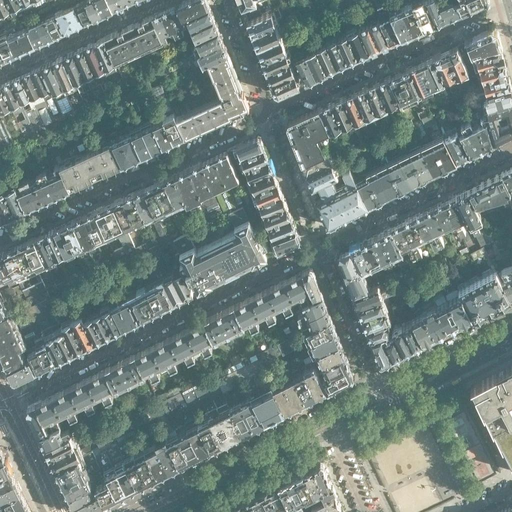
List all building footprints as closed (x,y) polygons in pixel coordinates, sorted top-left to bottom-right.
[(13,14),(6,0),(0,0),(0,13),(1,16),(6,14),(7,17),(13,14)] [(28,17),(20,0),(6,0),(13,14),(17,22),(28,17)] [(34,1),(33,0),(20,0),(28,17),(39,12),(36,5),(31,7),(29,3),(34,1)] [(93,18),(84,0),(72,0),(74,4),(83,23),(84,22),(92,19),(93,18)] [(103,14),(96,0),(84,0),(93,18),(103,14)] [(112,9),(108,0),(96,0),(103,14),(112,9)] [(122,5),(120,0),(108,0),(112,9),(122,5)] [(209,5),(207,0),(183,0),(177,3),(182,16),(209,5)] [(275,7),(283,4),(281,0),(280,0),(271,5),(272,9),(275,7)] [(369,2),(368,0),(342,0),(348,12),(369,2)] [(387,4),(385,0),(373,0),(372,1),(376,9),(387,4)] [(435,22),(424,0),(412,0),(413,1),(424,27),(435,22)] [(439,3),(438,0),(424,0),(435,22),(441,19),(442,19),(446,17),(439,3)] [(461,10),(457,0),(453,2),(452,0),(446,0),(439,3),(446,17),(449,15),(450,15),(456,12),(457,12),(461,10)] [(457,0),(461,10),(462,10),(462,9),(467,7),(467,8),(468,7),(479,2),(480,2),(483,0),(457,0)] [(73,27),(64,8),(61,1),(52,6),(55,13),(63,32),(73,27)] [(293,1),(284,5),(293,24),(302,20),(293,1)] [(424,27),(413,1),(402,6),(413,32),(424,27)] [(186,24),(182,16),(177,3),(168,7),(179,32),(183,30),(181,25),(186,24)] [(83,23),(74,4),(64,8),(73,27),(83,23)] [(190,26),(213,16),(209,5),(182,16),(186,24),(187,27),(190,26)] [(413,32),(402,6),(390,11),(391,13),(402,37),(413,32)] [(179,32),(168,7),(160,11),(169,31),(173,29),(175,34),(179,32)] [(277,22),(275,18),(279,16),(275,7),(272,9),(261,14),(252,18),(247,20),(252,33),(277,22)] [(261,14),(259,8),(250,12),(252,18),(261,14)] [(169,31),(160,11),(152,15),(162,40),(167,38),(164,33),(169,31)] [(63,32),(55,13),(45,17),(54,36),(63,32)] [(402,37),(391,13),(380,18),(391,42),(402,37)] [(162,40),(152,15),(128,26),(141,54),(145,52),(143,50),(159,43),(158,42),(162,40)] [(218,28),(213,16),(190,26),(196,38),(218,28)] [(54,36),(45,17),(36,22),(44,41),(54,36)] [(391,42),(380,18),(369,23),(379,47),(391,42)] [(379,47),(369,23),(367,20),(356,25),(358,28),(368,52),(379,47)] [(44,41),(36,22),(26,26),(35,45),(44,41)] [(277,22),(252,33),(257,45),(281,35),(277,22)] [(295,29),(292,23),(285,27),(288,32),(295,29)] [(35,45),(26,26),(15,31),(12,25),(4,29),(16,54),(35,45)] [(141,54),(128,26),(104,36),(115,61),(120,59),(120,60),(135,53),(137,56),(141,54)] [(223,40),(218,28),(196,38),(197,41),(193,43),(197,51),(223,40)] [(368,52),(358,28),(347,33),(358,56),(361,55),(365,53),(368,52)] [(16,54),(4,29),(2,30),(5,36),(0,38),(0,44),(6,58),(16,54)] [(500,46),(496,32),(496,31),(491,29),(490,29),(485,32),(484,32),(475,36),(474,36),(474,37),(467,40),(466,40),(457,45),(462,57),(475,54),(500,47),(501,47),(500,46)] [(358,56),(347,33),(337,38),(347,61),(351,59),(354,58),(358,56)] [(287,49),(281,35),(257,45),(263,60),(287,49)] [(116,63),(115,61),(104,36),(93,41),(105,67),(116,63)] [(347,61),(337,38),(327,42),(337,66),(340,64),(344,62),(347,61)] [(223,40),(197,51),(191,54),(194,60),(197,58),(200,64),(207,61),(228,52),(223,40)] [(105,67),(93,41),(83,46),(95,72),(105,67)] [(337,66),(327,42),(316,47),(327,70),(330,69),(334,67),(337,66)] [(468,69),(462,57),(457,45),(445,50),(456,74),(468,69)] [(95,72),(83,46),(73,51),(85,76),(95,72)] [(327,70),(316,47),(306,52),(316,75),(327,70)] [(504,59),(500,47),(475,54),(479,66),(504,59)] [(290,60),(289,57),(291,56),(288,49),(287,49),(263,60),(267,71),(290,60)] [(456,74),(445,50),(433,55),(444,79),(450,76),(452,80),(456,90),(461,87),(458,79),(456,74)] [(91,88),(85,76),(73,51),(63,55),(74,81),(88,111),(95,109),(99,107),(91,88)] [(185,135),(242,110),(241,108),(248,105),(245,95),(242,89),(241,89),(238,82),(239,82),(228,52),(207,61),(213,77),(214,76),(220,92),(221,92),(222,96),(176,117),(184,135),(185,135)] [(316,75),(306,52),(295,56),(306,80),(316,75)] [(74,81),(63,55),(52,60),(63,86),(74,81)] [(445,83),(433,55),(425,59),(421,61),(432,84),(434,88),(445,83)] [(507,72),(504,59),(479,66),(475,67),(478,80),(482,79),(507,72)] [(63,86),(52,60),(41,65),(52,91),(63,86)] [(150,85),(190,67),(187,60),(147,78),(150,85)] [(294,72),(290,60),(267,71),(271,82),(294,72)] [(432,84),(421,61),(417,63),(417,62),(409,66),(421,89),(432,84)] [(65,119),(52,91),(41,65),(31,70),(55,124),(65,119)] [(421,89),(409,66),(405,68),(401,69),(401,70),(398,71),(410,95),(421,89)] [(55,124),(31,70),(30,70),(22,74),(21,74),(31,97),(34,105),(46,131),(56,126),(55,124)] [(410,95),(398,71),(395,72),(390,74),(391,74),(387,76),(398,100),(410,95)] [(299,84),(294,72),(271,82),(275,91),(278,93),(279,93),(279,92),(284,90),(285,90),(292,87),(293,86),(298,84),(299,84)] [(511,85),(507,72),(482,79),(483,84),(481,84),(479,88),(480,91),(483,92),(485,92),(511,85)] [(31,97),(21,74),(11,79),(10,79),(20,101),(31,97)] [(398,100),(387,76),(376,81),(387,105),(398,100)] [(24,110),(20,101),(10,79),(1,84),(11,106),(26,140),(36,135),(24,110)] [(387,105),(376,81),(365,86),(376,110),(387,105)] [(11,106),(1,84),(0,84),(0,108),(1,110),(11,106)] [(110,102),(101,84),(91,88),(99,107),(101,106),(110,102)] [(511,87),(511,85),(485,92),(486,95),(484,95),(485,97),(483,97),(481,100),(482,101),(483,105),(487,107),(511,99),(511,87)] [(376,110),(365,86),(354,91),(366,115),(376,110)] [(461,87),(456,90),(450,92),(454,102),(465,97),(461,87)] [(366,115),(354,91),(343,96),(354,118),(355,120),(366,115)] [(354,118),(343,96),(339,98),(335,99),(335,100),(331,101),(342,123),(354,118)] [(469,110),(465,97),(454,102),(445,106),(449,113),(451,117),(457,115),(461,114),(469,112),(469,110)] [(511,99),(487,107),(478,109),(480,113),(484,112),(495,142),(501,139),(502,139),(511,133),(511,99)] [(342,123),(331,101),(327,103),(323,105),(319,107),(330,128),(342,123)] [(46,131),(34,105),(24,110),(36,135),(46,131)] [(184,135),(176,117),(171,105),(160,110),(163,117),(173,140),(184,136),(184,135)] [(101,106),(99,107),(95,109),(98,115),(104,112),(101,106)] [(317,135),(329,129),(330,128),(319,107),(288,121),(287,124),(302,162),(325,151),(320,138),(318,138),(317,135)] [(16,144),(1,110),(0,108),(0,135),(6,149),(16,144)] [(495,142),(484,112),(480,113),(478,109),(472,111),(477,123),(486,146),(493,143),(495,142)] [(436,119),(432,112),(421,118),(425,125),(436,119)] [(136,120),(133,114),(128,117),(130,123),(136,120)] [(477,151),(465,121),(461,114),(457,115),(463,130),(458,132),(469,155),(477,151)] [(173,140),(163,117),(152,122),(163,145),(173,140)] [(486,146),(477,123),(472,125),(469,119),(465,121),(477,151),(486,146)] [(163,145),(152,122),(142,127),(152,150),(163,145)] [(152,150),(142,127),(131,132),(142,155),(152,150)] [(469,155),(458,132),(457,130),(444,136),(456,161),(461,159),(465,157),(469,155)] [(142,155),(131,132),(120,136),(131,160),(142,155)] [(241,155),(264,146),(261,137),(261,136),(260,136),(257,135),(256,135),(251,138),(250,138),(243,141),(242,142),(238,144),(227,149),(231,159),(240,155),(241,155)] [(131,160),(120,136),(110,141),(121,164),(131,160)] [(456,161),(444,136),(433,141),(446,167),(449,165),(456,161)] [(446,167),(433,141),(431,138),(420,143),(422,147),(434,172),(441,169),(446,167)] [(29,147),(26,140),(17,144),(21,152),(29,147)] [(121,164),(110,141),(99,146),(98,144),(83,151),(84,153),(95,176),(121,164)] [(268,157),(264,146),(241,155),(245,166),(268,157)] [(434,172),(422,147),(411,152),(423,177),(427,176),(427,175),(434,172)] [(236,170),(231,159),(227,149),(214,155),(201,160),(227,212),(250,201),(236,170)] [(332,161),(333,161),(328,150),(325,151),(302,162),(307,173),(332,161)] [(361,170),(352,152),(345,155),(350,165),(354,174),(361,170)] [(423,177),(411,152),(400,158),(412,183),(419,179),(423,177)] [(95,176),(84,153),(74,157),(73,155),(58,162),(59,165),(70,188),(95,176)] [(401,188),(389,163),(385,155),(381,157),(385,165),(378,168),(390,193),(401,188)] [(273,169),(268,157),(245,166),(250,178),(273,169)] [(412,183),(400,158),(389,163),(401,188),(412,183)] [(227,212),(201,160),(189,166),(174,173),(189,203),(200,225),(227,212)] [(324,180),(332,176),(338,173),(332,161),(307,173),(307,174),(310,180),(310,181),(310,182),(310,181),(312,186),(319,183),(323,191),(328,188),(324,180)] [(70,188),(59,165),(54,167),(57,172),(52,174),(61,192),(61,191),(69,188),(70,188)] [(357,179),(354,174),(350,165),(342,169),(347,178),(350,179),(351,181),(343,185),(356,210),(369,204),(357,179)] [(511,166),(503,171),(502,171),(511,189),(511,190),(511,166)] [(390,193),(378,168),(367,174),(380,199),(390,193)] [(277,180),(273,169),(250,178),(254,190),(277,180)] [(61,192),(52,174),(48,176),(46,171),(41,173),(52,196),(60,192),(61,192)] [(511,189),(502,171),(502,172),(501,172),(496,174),(488,178),(482,182),(482,181),(473,186),(468,189),(475,203),(482,200),(508,193),(507,190),(511,189)] [(52,196),(41,173),(37,175),(39,180),(35,182),(43,200),(44,200),(51,196),(52,196)] [(189,203),(174,173),(165,177),(178,205),(180,207),(189,203)] [(380,199),(367,174),(357,179),(369,204),(380,199)] [(356,210),(343,185),(335,189),(334,186),(335,183),(332,176),(324,180),(328,188),(342,217),(356,210)] [(178,205),(165,177),(154,182),(167,208),(173,205),(174,207),(178,205)] [(43,200),(35,182),(30,184),(28,179),(24,181),(34,204),(35,204),(35,203),(42,200),(43,200)] [(25,208),(17,190),(13,180),(2,185),(5,190),(15,213),(25,208)] [(34,204),(24,181),(19,183),(22,188),(17,190),(25,208),(26,208),(26,207),(34,204)] [(282,192),(277,181),(252,191),(256,202),(259,201),(282,192)] [(171,217),(167,208),(154,182),(144,186),(162,221),(171,217)] [(162,221),(144,186),(134,191),(146,216),(147,217),(153,214),(154,216),(152,217),(159,232),(165,229),(162,221)] [(342,217),(328,188),(323,191),(325,195),(317,199),(323,215),(327,225),(328,224),(342,217)] [(475,203),(468,189),(468,188),(455,195),(466,217),(475,235),(481,232),(476,221),(473,223),(472,220),(481,216),(475,203)] [(15,213),(5,190),(0,192),(0,208),(4,217),(15,213)] [(146,216),(134,191),(124,196),(136,221),(146,216)] [(511,207),(511,191),(508,193),(482,200),(475,203),(481,216),(482,217),(511,207)] [(287,204),(282,192),(259,201),(263,213),(287,204)] [(136,221),(124,196),(124,195),(114,200),(126,225),(136,221)] [(466,217),(455,195),(445,200),(461,233),(466,231),(461,220),(466,217)] [(140,253),(126,225),(114,200),(94,209),(106,234),(117,256),(123,254),(126,260),(140,253)] [(461,233),(445,200),(434,205),(445,228),(451,225),(456,235),(461,233)] [(291,215),(287,204),(263,213),(268,224),(291,215)] [(445,228),(434,205),(423,210),(440,243),(444,241),(439,230),(445,228)] [(271,252),(265,239),(258,225),(256,227),(254,224),(257,223),(254,216),(249,218),(243,206),(229,213),(237,229),(196,249),(188,233),(174,240),(180,252),(175,255),(178,261),(181,260),(182,263),(180,264),(182,269),(193,290),(197,288),(198,289),(213,281),(213,280),(225,274),(225,275),(226,274),(226,275),(239,268),(239,267),(252,261),(252,262),(267,255),(266,254),(271,252)] [(106,234),(94,209),(84,214),(96,239),(106,234)] [(440,243),(423,210),(413,216),(424,238),(430,235),(435,246),(440,243)] [(96,239),(84,214),(74,218),(86,243),(96,239)] [(296,227),(291,215),(268,224),(272,236),(296,227)] [(424,238),(413,216),(402,221),(418,254),(423,251),(418,241),(424,238)] [(86,243),(74,218),(64,223),(76,248),(86,243)] [(418,254),(402,221),(391,226),(403,249),(408,246),(414,256),(418,254)] [(76,248),(64,223),(54,227),(66,251),(66,252),(76,248)] [(180,234),(176,226),(167,231),(170,239),(180,234)] [(403,249),(391,226),(381,231),(393,256),(404,251),(403,249)] [(66,251),(54,227),(44,232),(56,256),(66,251)] [(298,239),(299,236),(296,227),(272,236),(278,249),(298,239)] [(494,241),(488,230),(488,229),(481,232),(475,235),(481,247),(494,241)] [(393,256),(381,231),(370,237),(382,261),(393,256)] [(56,256),(44,232),(34,237),(46,260),(56,256)] [(46,260),(34,237),(23,241),(35,265),(46,260)] [(382,261),(370,237),(360,242),(372,266),(382,261)] [(50,295),(35,265),(23,241),(0,251),(0,264),(6,276),(10,274),(11,276),(12,276),(15,283),(20,281),(29,300),(28,300),(30,304),(50,295)] [(380,283),(372,266),(360,242),(340,251),(340,252),(339,256),(354,294),(378,284),(380,283)] [(183,296),(172,274),(165,260),(156,265),(163,278),(174,300),(183,296)] [(322,294),(312,268),(309,267),(285,279),(295,298),(300,295),(303,302),(308,300),(305,293),(307,292),(308,294),(310,293),(313,298),(322,294)] [(193,290),(182,269),(172,274),(183,296),(193,291),(193,290)] [(511,294),(511,278),(507,269),(502,270),(507,279),(502,281),(510,296),(511,294)] [(423,280),(435,274),(433,270),(421,277),(423,280)] [(510,296),(502,281),(496,270),(483,276),(497,303),(500,301),(502,303),(506,301),(505,298),(510,296)] [(497,303),(483,276),(458,289),(460,293),(472,316),(476,313),(477,316),(482,313),(481,311),(485,309),(486,311),(493,307),(492,305),(497,303)] [(410,286),(423,280),(421,277),(409,283),(410,286)] [(174,300),(163,278),(154,283),(165,305),(174,300)] [(295,298),(285,279),(268,287),(277,307),(283,304),(286,310),(293,307),(289,301),(295,298)] [(81,292),(76,283),(67,287),(72,297),(81,292)] [(165,305),(154,283),(145,287),(156,309),(165,305)] [(383,295),(392,292),(394,291),(392,287),(381,291),(378,284),(354,294),(358,305),(383,295)] [(156,309),(145,287),(136,292),(147,314),(156,309)] [(277,307),(268,287),(251,296),(260,315),(265,313),(269,319),(275,316),(272,309),(277,307)] [(405,305),(399,293),(398,294),(397,290),(394,291),(392,292),(400,307),(405,305)] [(460,322),(448,299),(443,290),(431,296),(436,305),(448,328),(460,322)] [(0,313),(10,309),(21,304),(24,302),(19,292),(11,296),(14,302),(7,305),(4,299),(0,301),(0,313)] [(147,314),(136,292),(127,296),(138,318),(147,314)] [(472,316),(460,293),(448,299),(460,322),(472,316)] [(299,319),(326,305),(322,294),(313,298),(304,303),(302,304),(304,310),(297,314),(299,319)] [(387,306),(383,295),(358,305),(363,316),(387,306)] [(138,318),(127,296),(118,300),(129,323),(138,318)] [(260,315),(251,296),(233,305),(243,324),(248,321),(251,328),(258,324),(255,318),(260,315)] [(33,312),(30,304),(28,300),(24,302),(21,304),(26,315),(33,312)] [(129,323),(118,300),(109,305),(120,327),(129,323)] [(120,327),(109,305),(101,309),(112,331),(120,327)] [(244,326),(243,324),(233,305),(204,319),(213,338),(214,341),(244,326)] [(310,327),(331,317),(326,305),(299,319),(290,324),(292,329),(308,321),(310,327)] [(448,328),(436,305),(424,312),(436,334),(439,332),(440,334),(444,332),(443,330),(448,328)] [(391,318),(387,306),(363,316),(367,327),(388,319),(391,318)] [(0,327),(15,320),(10,309),(0,313),(0,327)] [(112,331),(101,309),(92,314),(103,336),(112,331)] [(436,334),(424,312),(412,318),(412,320),(423,341),(436,334)] [(94,340),(83,318),(80,313),(71,318),(84,345),(94,340)] [(103,336),(92,314),(83,318),(94,340),(103,336)] [(58,322),(55,317),(49,320),(49,321),(51,325),(58,322)] [(310,341),(335,329),(331,317),(310,327),(302,331),(304,336),(306,335),(310,341)] [(84,345),(71,318),(61,323),(63,328),(74,350),(84,345)] [(213,338),(204,319),(186,328),(196,347),(201,344),(204,351),(211,347),(208,341),(213,338)] [(393,356),(382,334),(387,333),(390,331),(387,325),(389,324),(388,319),(367,327),(380,361),(382,362),(393,356)] [(25,344),(33,340),(28,328),(21,332),(15,320),(0,327),(0,351),(7,366),(27,357),(24,349),(27,348),(25,344)] [(423,341),(412,320),(402,325),(413,346),(416,345),(416,347),(420,345),(419,343),(423,341)] [(413,346),(402,325),(394,329),(394,332),(395,334),(403,351),(413,346)] [(74,350),(63,328),(55,332),(66,354),(74,350)] [(196,347),(186,328),(169,336),(178,355),(184,353),(187,359),(194,356),(191,350),(196,347)] [(317,352),(340,341),(335,329),(310,341),(313,348),(311,349),(313,354),(317,352)] [(66,354),(55,332),(46,336),(47,339),(57,359),(66,354)] [(403,351),(395,334),(389,337),(387,333),(382,334),(393,356),(403,351)] [(178,355),(169,336),(152,345),(161,364),(166,361),(170,368),(176,364),(173,358),(178,355)] [(298,347),(292,336),(287,338),(291,345),(293,350),(298,347)] [(291,345),(287,338),(277,343),(280,350),(291,345)] [(57,359),(47,339),(37,344),(38,345),(47,364),(48,363),(56,359),(57,359)] [(344,352),(340,341),(317,352),(321,364),(344,352)] [(280,350),(277,343),(266,348),(270,355),(280,350)] [(47,364),(38,345),(28,350),(30,355),(37,369),(47,364)] [(161,364),(152,345),(134,353),(144,373),(149,370),(152,376),(159,373),(156,367),(161,364)] [(304,359),(298,347),(293,350),(299,361),(304,359)] [(271,357),(270,355),(266,348),(256,354),(260,362),(271,357)] [(326,375),(349,364),(344,352),(321,364),(326,375)] [(145,375),(144,373),(134,353),(105,368),(114,387),(115,390),(145,375)] [(273,387),(260,362),(256,354),(214,375),(222,391),(243,380),(250,395),(264,422),(285,411),(273,387)] [(30,355),(27,357),(7,366),(12,377),(17,378),(37,369),(30,355)] [(511,404),(510,405),(507,399),(511,396),(511,362),(471,384),(475,392),(484,412),(485,411),(493,429),(494,429),(502,447),(503,446),(511,464),(511,404)] [(352,377),(353,374),(349,364),(326,375),(321,378),(327,390),(340,383),(341,383),(352,377)] [(327,390),(321,378),(315,367),(304,372),(316,395),(327,390)] [(114,387),(105,368),(87,376),(97,396),(102,393),(105,399),(112,396),(109,390),(114,387)] [(316,395),(304,372),(294,377),(306,400),(316,395)] [(220,413),(213,399),(224,394),(222,391),(214,375),(182,391),(185,396),(192,410),(202,405),(209,419),(222,443),(223,442),(231,438),(232,438),(232,437),(220,413)] [(97,396),(87,376),(70,385),(80,404),(85,402),(88,408),(95,405),(92,398),(97,396)] [(306,400),(294,377),(283,382),(295,406),(306,400)] [(295,406),(283,382),(273,387),(285,411),(295,406)] [(80,404),(70,385),(53,394),(62,413),(68,410),(71,417),(77,413),(74,407),(80,404)] [(185,396),(182,391),(171,396),(174,401),(185,396)] [(57,415),(62,413),(53,394),(28,406),(27,409),(39,435),(49,430),(46,423),(48,422),(47,420),(52,418),(55,424),(60,422),(57,415)] [(264,422),(250,395),(247,396),(248,399),(241,402),(253,427),(254,427),(264,422)] [(174,401),(171,396),(161,401),(164,407),(174,401)] [(253,427),(241,402),(234,406),(233,404),(229,405),(231,408),(243,432),(253,427)] [(149,428),(159,423),(153,412),(150,406),(98,432),(103,441),(108,438),(109,441),(110,440),(112,443),(117,440),(119,444),(128,439),(138,434),(149,428)] [(243,432),(231,408),(220,413),(232,437),(243,432)] [(222,443),(209,419),(199,424),(211,448),(222,443)] [(201,454),(188,429),(186,424),(175,429),(190,459),(201,454)] [(211,448),(199,424),(188,429),(201,454),(211,448)] [(44,446),(70,433),(68,428),(62,431),(59,425),(49,430),(39,435),(44,446)] [(151,434),(149,428),(138,434),(141,439),(151,434)] [(190,459),(175,429),(169,432),(172,438),(167,440),(180,464),(190,459)] [(103,441),(98,432),(92,435),(96,444),(103,441)] [(50,456),(75,444),(70,433),(44,446),(50,456)] [(180,464),(167,440),(165,435),(159,437),(162,443),(157,446),(169,469),(180,464)] [(133,450),(131,446),(128,439),(119,444),(117,444),(121,451),(126,461),(138,485),(148,480),(133,450)] [(169,469),(157,446),(156,443),(146,449),(159,475),(169,469)] [(55,468),(80,455),(75,444),(50,456),(55,468)] [(159,475),(146,449),(144,445),(133,450),(148,480),(159,475)] [(405,455),(403,445),(395,446),(397,457),(405,455)] [(128,491),(128,490),(115,464),(107,449),(99,453),(99,458),(108,476),(118,496),(128,491)] [(59,477),(82,465),(95,459),(92,453),(90,450),(80,455),(55,468),(59,477)] [(0,487),(16,479),(11,468),(6,458),(5,458),(0,460),(0,487)] [(332,483),(323,463),(323,462),(323,461),(320,460),(319,460),(319,461),(312,465),(322,484),(321,489),(325,497),(336,492),(334,489),(336,488),(333,482),(332,483)] [(138,485),(126,461),(122,463),(121,461),(115,464),(128,490),(138,485)] [(63,486),(87,474),(82,465),(59,477),(63,486)] [(322,484),(312,465),(303,469),(315,492),(319,500),(325,497),(321,489),(322,484)] [(93,480),(96,479),(103,475),(99,468),(87,474),(63,486),(68,495),(94,482),(93,480)] [(315,492),(303,469),(294,474),(305,495),(306,496),(315,492)] [(305,495),(294,474),(286,478),(299,505),(303,503),(300,497),(305,495)] [(118,496),(108,476),(100,480),(102,483),(99,484),(96,479),(93,480),(94,482),(104,502),(118,496)] [(299,505),(286,478),(278,482),(289,503),(292,501),(295,507),(299,505)] [(0,500),(21,490),(16,479),(0,487),(0,500)] [(385,484),(397,511),(418,511),(419,511),(416,511),(415,511),(460,493),(456,482),(444,487),(444,486),(437,487),(434,489),(424,490),(423,483),(413,487),(406,488),(405,485),(397,489),(393,489),(392,480),(385,481),(385,484)] [(104,502),(94,482),(68,495),(76,511),(84,511),(103,503),(104,502)] [(293,511),(278,482),(269,487),(281,511),(293,511)] [(281,511),(269,487),(260,491),(270,511),(281,511)] [(0,511),(2,511),(4,511),(27,500),(21,490),(0,500),(0,511)] [(270,511),(260,491),(251,496),(259,511),(270,511)] [(311,511),(316,511),(340,501),(336,492),(325,497),(319,500),(314,503),(316,507),(310,510),(311,511)] [(259,511),(251,496),(242,500),(248,511),(259,511)] [(4,511),(30,511),(32,511),(27,500),(4,511)] [(248,511),(242,500),(233,505),(237,511),(248,511)] [(339,511),(344,510),(340,501),(316,511),(339,511)]
